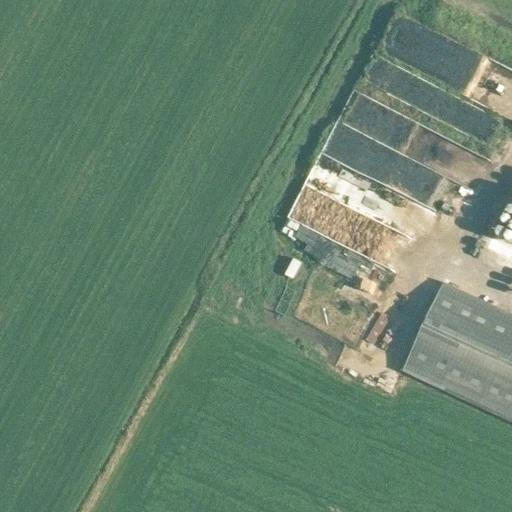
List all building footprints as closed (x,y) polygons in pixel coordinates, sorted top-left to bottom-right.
[(477,89),(511,105),(511,104),(511,73),(490,63),(477,89)] [(354,119),(350,129),(368,136),(372,126),(354,119)] [(425,199),(423,214),(437,217),(440,202),(425,199)] [(382,240),(348,327),(380,339),(408,267),(395,262),(401,248),(382,240)] [(511,316),(444,285),(403,373),(511,423),(511,316)]
